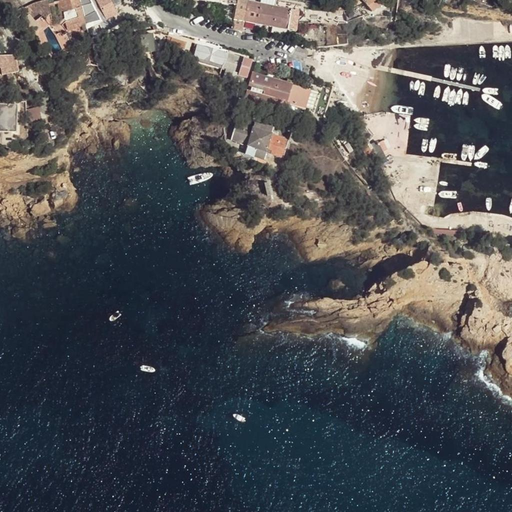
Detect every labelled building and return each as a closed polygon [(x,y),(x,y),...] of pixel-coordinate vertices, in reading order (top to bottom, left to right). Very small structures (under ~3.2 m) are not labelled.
[(48,0),(38,0),(34,1),(23,6),(29,13),(37,25),(50,11),(49,3),(48,0)] [(65,24),(66,24),(68,30),(70,29),(85,25),(78,0),(62,0),(57,1),(60,17),(63,16),(65,24)] [(117,15),(109,0),(89,0),(94,10),(101,24),(117,15)] [(246,0),(237,0),(234,20),(245,22),(296,32),(300,11),(275,6),(260,3),(246,0)] [(234,9),(227,8),(224,21),(232,23),(234,9)] [(37,25),(29,13),(20,19),(22,22),(17,25),(22,36),(28,33),(29,35),(37,32),(33,28),(37,25)] [(243,31),(245,22),(234,20),(233,25),(232,29),(243,31)] [(73,53),(78,50),(67,32),(62,35),(61,32),(56,35),(63,50),(73,53)] [(164,49),(169,34),(162,32),(157,46),(164,49)] [(155,51),(153,34),(140,36),(143,53),(155,51)] [(224,67),(228,54),(198,45),(195,57),(206,60),(206,62),(224,67)] [(251,61),(228,54),(224,67),(221,77),(232,81),(238,83),(240,75),(246,77),(251,61)] [(15,56),(0,55),(0,67),(1,67),(2,74),(18,71),(15,56)] [(311,90),(253,73),(247,92),(245,100),(239,99),(238,105),(243,106),(243,105),(262,111),(264,107),(283,113),(286,104),(305,110),(311,90)] [(0,132),(16,133),(17,106),(0,104),(0,132)] [(38,107),(27,110),(29,121),(41,118),(38,107)] [(290,135),(237,117),(229,141),(248,147),(245,155),(263,161),(266,153),(283,159),(290,135)] [(382,152),(387,150),(382,140),(378,143),(382,152)] [(372,156),(395,203),(396,202),(421,227),(436,233),(492,236),(492,233),(436,229),(422,224),(398,200),(397,201),(379,164),(387,161),(382,152),(378,143),(377,141),(368,145),(372,156)] [(344,146),(349,153),(353,151),(348,143),(344,146)] [(367,159),(372,156),(368,145),(367,143),(361,146),(367,159)]
